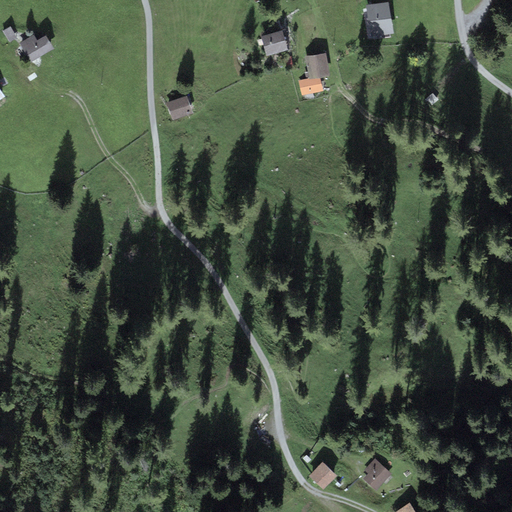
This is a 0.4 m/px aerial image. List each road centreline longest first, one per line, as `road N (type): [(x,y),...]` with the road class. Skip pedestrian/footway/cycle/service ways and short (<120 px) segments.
road 1 (residential): [(143,0),(162,214),(216,277),(261,357),(288,461),(304,483)]
road 2 (track): [(341,89),(373,119),(421,124),(478,151),(511,183)]
road 3 (track): [(162,214),(145,205),(76,97),(46,85)]
